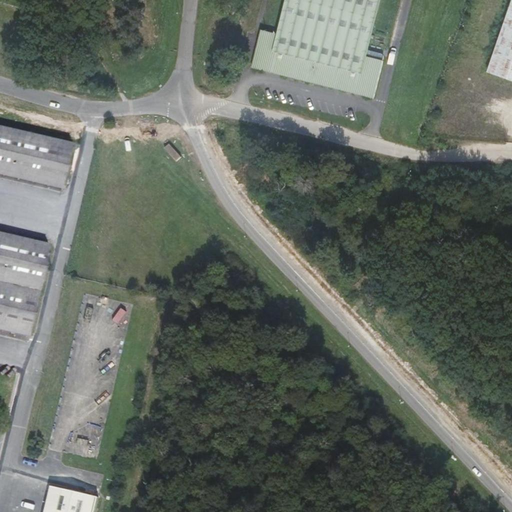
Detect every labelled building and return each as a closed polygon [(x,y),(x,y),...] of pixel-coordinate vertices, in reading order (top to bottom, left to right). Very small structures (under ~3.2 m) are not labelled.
[(262,27),(252,65),(373,99),(384,61),(365,55),(367,56),(381,0),(287,0),(280,31),(262,27)] [(511,0),(509,0),(484,75),(511,84),(511,0)] [(78,145),(0,127),(0,177),(67,192),(78,145)] [(0,282),(40,292),(41,292),(51,246),(0,235),(0,282)] [(40,292),(0,282),(0,330),(30,337),(40,292)] [(95,511),(98,500),(53,490),(47,511),(95,511)]
